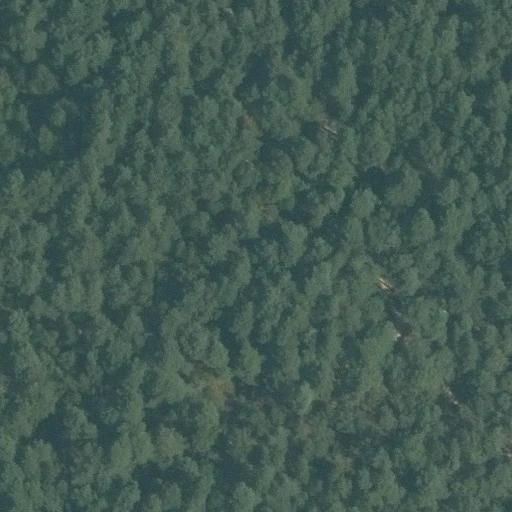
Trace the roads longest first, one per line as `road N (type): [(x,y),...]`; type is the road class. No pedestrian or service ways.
road 1 (track): [(511,460),(256,194)]
road 2 (track): [(0,384),(256,194)]
